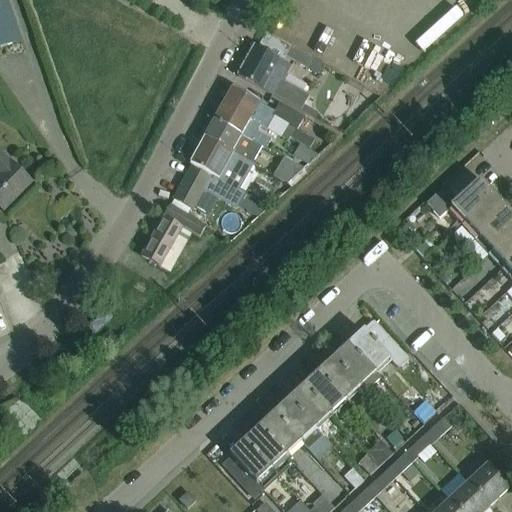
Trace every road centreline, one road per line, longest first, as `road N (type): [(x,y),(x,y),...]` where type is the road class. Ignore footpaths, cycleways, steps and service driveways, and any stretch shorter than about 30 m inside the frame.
road 1 (residential): [(116,511),(378,265),(511,401)]
road 2 (unclassified): [(0,373),(36,343),(106,254),(242,0)]
